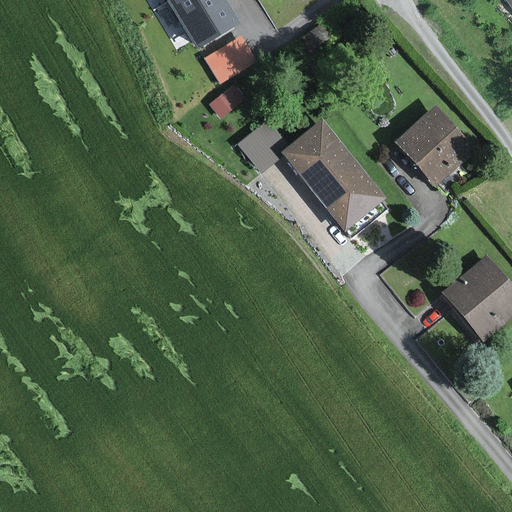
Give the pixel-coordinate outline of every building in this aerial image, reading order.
[(238,22),(224,0),(174,0),(200,44),(238,22)] [(240,31),(202,51),(216,79),(255,59),(240,31)] [(245,99),(234,87),(213,104),(223,117),(245,99)] [(474,152),(435,110),(394,147),(434,189),(474,152)] [(281,136),(268,121),(240,144),(264,171),(284,149),(277,140),(281,136)] [(384,197),(323,122),(286,152),(347,227),(384,197)] [(511,317),(511,294),(482,261),(440,298),(480,345),(511,317)]
